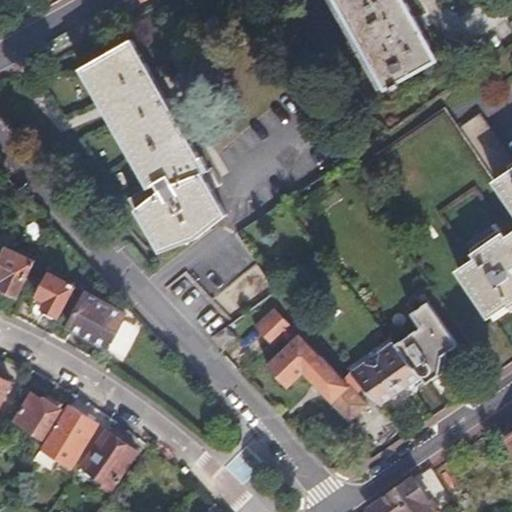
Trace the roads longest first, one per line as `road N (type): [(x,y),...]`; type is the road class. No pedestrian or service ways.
road 1 (residential): [(344,506),(0,136)]
road 2 (residential): [(0,329),(119,400),(253,511)]
road 3 (residential): [(344,506),(511,392)]
